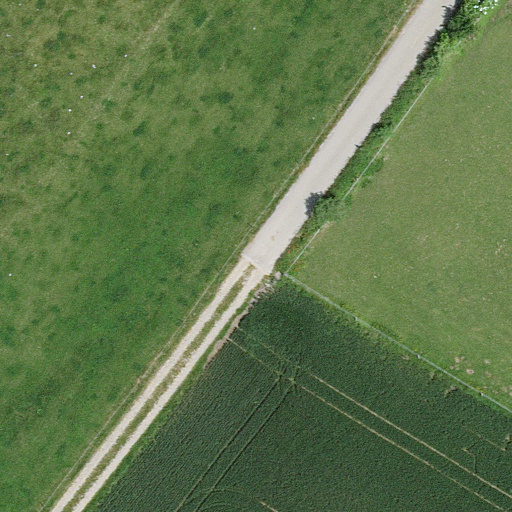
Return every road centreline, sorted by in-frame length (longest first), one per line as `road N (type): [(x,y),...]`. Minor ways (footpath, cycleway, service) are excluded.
road 1 (unclassified): [(439,0),(253,265)]
road 2 (track): [(253,265),(64,511)]
